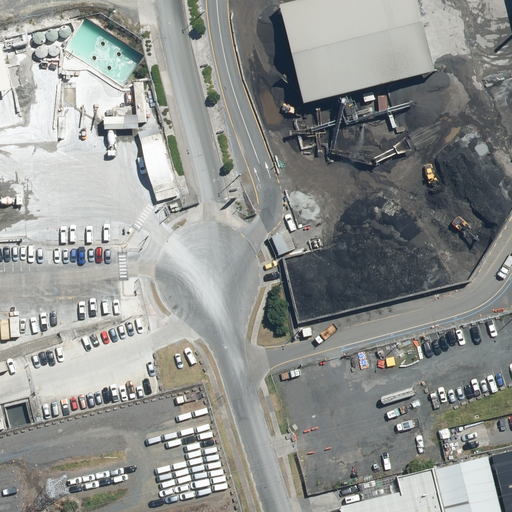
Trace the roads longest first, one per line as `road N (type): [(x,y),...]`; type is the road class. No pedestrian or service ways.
road 1 (track): [(244,401),(0,459)]
road 2 (unclassified): [(206,276),(277,511)]
road 3 (track): [(206,276),(113,198),(0,158)]
road 4 (track): [(0,280),(149,276)]
